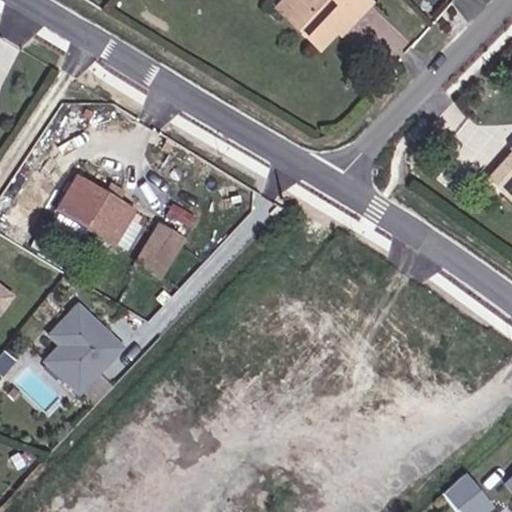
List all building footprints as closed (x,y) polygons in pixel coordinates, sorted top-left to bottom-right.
[(284,0),(278,8),(313,41),(332,21),(325,15),(337,0),(338,0),(349,10),(358,0),(284,0)] [(134,195),(70,155),(47,193),(111,232),(134,195)] [(160,209),(141,245),(164,257),(184,222),(160,209)] [(0,313),(15,288),(0,279),(0,313)] [(79,395),(127,346),(79,299),(46,333),(58,344),(43,359),(79,395)] [(467,511),(485,496),(461,470),(442,488),(459,511),(467,511)] [(477,511),(489,501),(485,496),(467,511),(477,511)]
